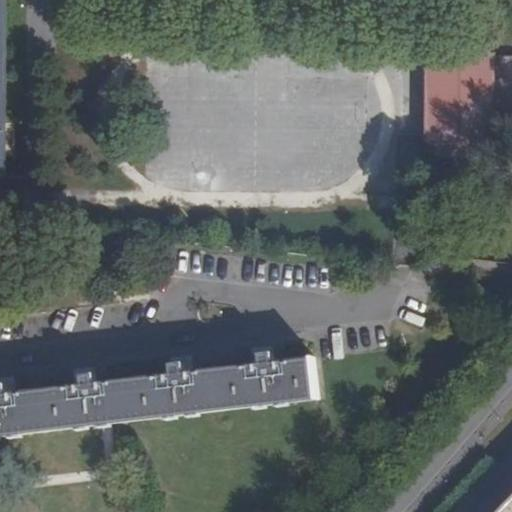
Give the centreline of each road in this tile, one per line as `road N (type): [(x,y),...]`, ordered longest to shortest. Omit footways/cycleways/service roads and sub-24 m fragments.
road 1 (residential): [(385,282),(353,311),(0,355)]
road 2 (residential): [(511,371),(391,511)]
